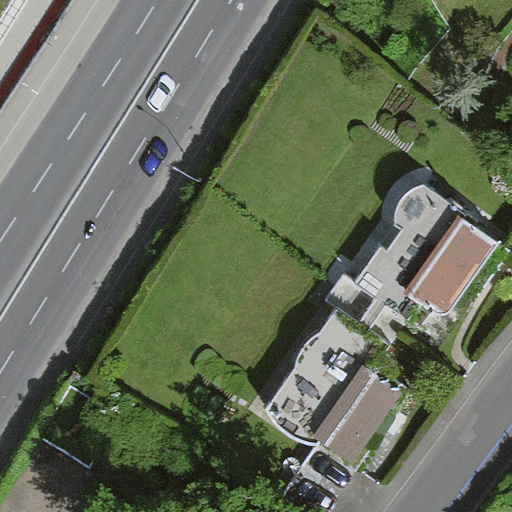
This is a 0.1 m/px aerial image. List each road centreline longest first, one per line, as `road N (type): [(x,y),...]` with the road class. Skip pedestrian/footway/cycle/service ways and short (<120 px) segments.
road 1 (primary): [(0,373),(231,0)]
road 2 (primary): [(158,0),(0,247)]
road 3 (residential): [(511,386),(419,511)]
